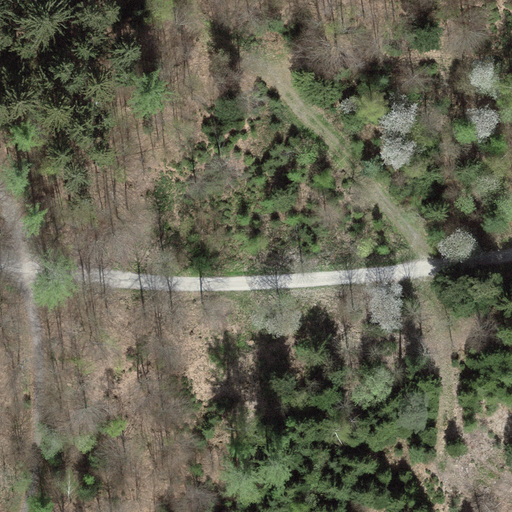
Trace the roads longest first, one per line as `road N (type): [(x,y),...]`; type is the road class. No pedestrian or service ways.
road 1 (track): [(511,259),(411,273),(175,283),(34,272)]
road 2 (track): [(27,511),(38,374),(34,272)]
